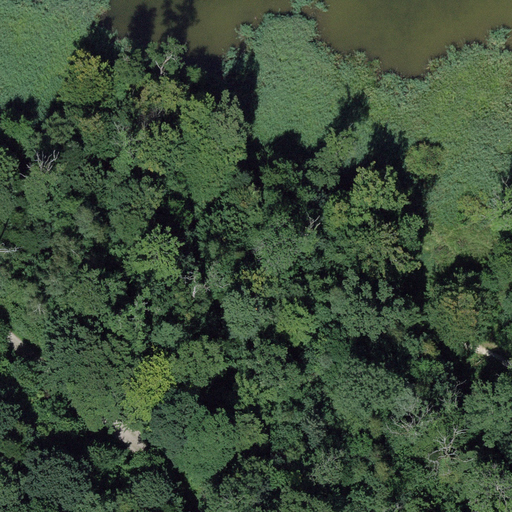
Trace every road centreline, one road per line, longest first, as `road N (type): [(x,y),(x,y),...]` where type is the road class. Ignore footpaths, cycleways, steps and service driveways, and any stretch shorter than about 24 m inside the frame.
road 1 (track): [(129,438),(230,335),(289,298)]
road 2 (track): [(0,329),(129,438)]
